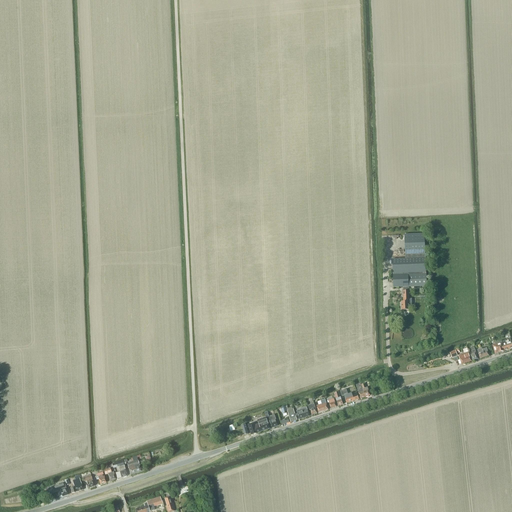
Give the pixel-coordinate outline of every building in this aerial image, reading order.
[(408,287),(426,286),(424,234),(404,235),(405,259),(392,259),(393,274),(393,275),(393,287),(403,287),(403,302),(401,302),(402,310),(409,310),(408,305),(409,305),(412,305),(412,299),(409,299),(408,287)] [(498,353),(511,348),(511,344),(510,339),(501,342),(495,344),(492,345),(495,354),(498,353)] [(480,359),(489,356),(486,349),(482,350),(482,349),(477,350),(480,359)] [(465,353),(459,355),(458,356),(460,360),(462,365),(472,361),(468,352),(465,353)] [(367,388),(366,388),(365,384),(369,382),(368,380),(360,383),(361,385),(361,386),(365,397),(370,396),(367,388)] [(346,403),(359,399),(356,393),(352,394),(351,393),(348,395),(346,390),(340,392),(342,397),(344,396),(346,403)] [(338,406),(343,405),(339,392),(334,394),(336,399),(338,406)] [(328,410),(326,403),(325,399),(320,401),(322,404),(316,406),(318,413),(328,410)] [(336,407),(334,401),(334,399),(328,401),(331,409),(336,407)] [(312,415),(317,413),(314,404),(308,406),(309,411),(310,410),(312,415)] [(299,419),(309,416),(307,408),(297,411),(297,413),(295,414),(297,420),(299,419)] [(297,420),(295,414),(293,409),(287,411),(290,422),(297,420)] [(272,428),(278,426),(275,415),(269,417),(268,415),(265,416),(266,417),(265,418),(269,429),(270,429),(269,427),(272,426),(272,428)] [(248,425),(251,435),(269,429),(265,418),(258,420),(259,424),(255,426),(254,423),(248,425)] [(139,464),(138,461),(137,458),(132,459),(133,462),(127,464),(128,467),(130,475),(141,471),(139,464)] [(117,479),(127,476),(124,466),(118,467),(119,472),(115,473),(117,479)] [(110,481),(115,480),(113,472),(111,473),(110,469),(103,471),(105,475),(108,474),(110,481)] [(97,474),(98,477),(98,479),(100,485),(106,483),(103,475),(102,472),(97,474)] [(91,475),(85,477),(84,474),(82,475),(83,477),(84,481),(86,481),(89,488),(94,486),(91,475)] [(72,494),(83,490),(81,483),(80,483),(79,479),(72,481),(74,487),(70,488),(72,494)] [(64,484),(58,486),(58,483),(52,485),(53,488),(54,492),(60,490),(62,497),(68,495),(64,484)] [(161,501),(160,497),(146,502),(147,503),(144,504),(144,507),(135,509),(135,511),(146,511),(157,509),(157,511),(164,511),(165,511),(162,501),(161,501)] [(164,498),(167,506),(166,506),(167,511),(172,511),(174,511),(172,504),(171,505),(169,497),(164,498)]
